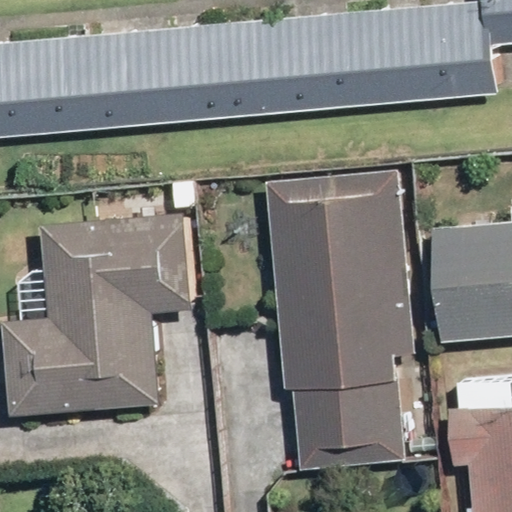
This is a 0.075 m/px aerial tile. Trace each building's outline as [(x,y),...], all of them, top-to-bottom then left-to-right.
[(0,132),(508,91),(504,41),(511,40),(511,0),(427,0),(0,34),(0,132)] [(278,179),(296,384),(304,384),(311,465),(419,456),(409,348),(427,347),(411,167),(278,179)] [(511,175),(440,182),(454,340),(511,334),(511,175)] [(15,315),(23,413),(173,402),(166,308),(204,305),(196,211),(55,222),(61,312),(15,315)] [(481,460),(484,511),(511,511),(511,399),(461,403),(465,461),(481,460)]
